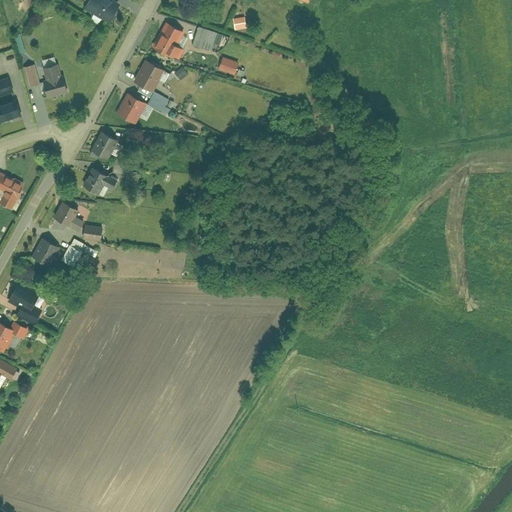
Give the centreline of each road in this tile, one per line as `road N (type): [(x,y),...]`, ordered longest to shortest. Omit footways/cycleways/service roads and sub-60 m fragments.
road 1 (track): [(180,511),(342,262)]
road 2 (residential): [(154,0),(75,141)]
road 3 (residential): [(75,141),(0,266)]
